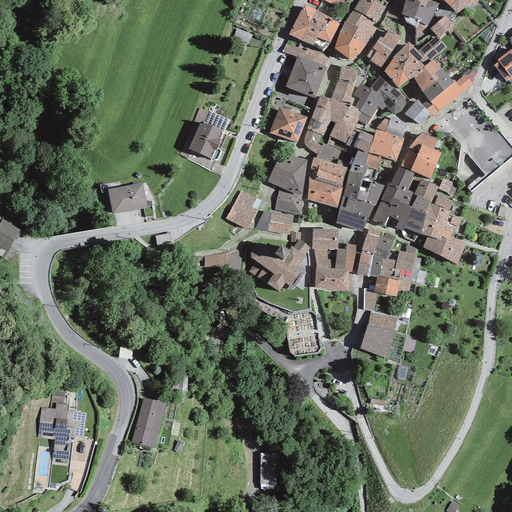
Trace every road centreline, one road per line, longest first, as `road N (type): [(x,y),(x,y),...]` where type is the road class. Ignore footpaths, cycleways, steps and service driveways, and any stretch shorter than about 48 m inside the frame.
road 1 (tertiary): [(301,0),(215,198),(173,223),(57,244),(42,260),(42,283),(60,324),(117,372),(126,392),(101,480),(80,511)]
road 2 (residential): [(511,227),(492,296),(485,371),(460,438),(428,487),(407,497),(394,489),(332,364),(297,373)]
road 3 (residential): [(297,373),(250,332),(227,326),(214,336),(254,460),(245,511)]
road 4 (unclassified): [(363,511),(346,433),(297,373)]
road 5 (residential): [(511,5),(476,87),(511,138)]
